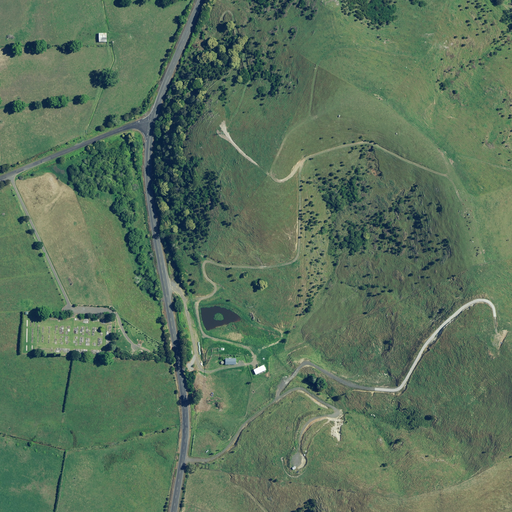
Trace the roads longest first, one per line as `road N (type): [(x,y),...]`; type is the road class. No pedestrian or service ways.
road 1 (primary): [(153,122),(148,185),(185,422),(173,511)]
road 2 (unclassified): [(0,177),(153,122)]
road 3 (primary): [(202,0),(153,122)]
